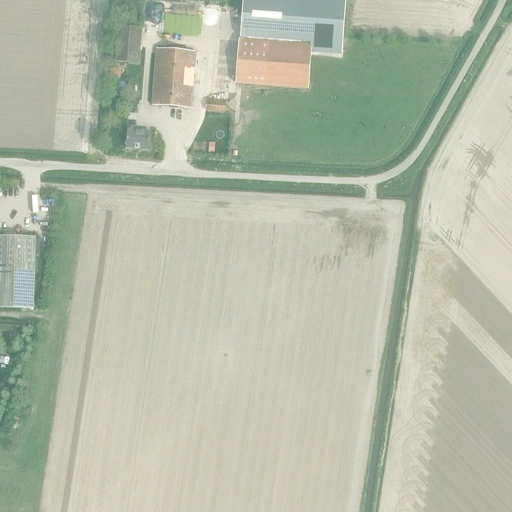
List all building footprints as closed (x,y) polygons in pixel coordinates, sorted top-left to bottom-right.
[(342,45),(346,1),(334,0),(242,0),(241,21),(240,39),(241,39),(312,45),(312,42),(342,45)] [(115,61),(139,63),(141,27),(117,25),(115,61)] [(237,83),(308,89),(312,45),(241,39),(237,83)] [(152,104),(192,107),(196,50),(157,47),(152,104)] [(202,109),(226,111),(227,100),(202,98),(202,109)] [(126,148),(148,150),(150,132),(128,130),(126,148)] [(0,310),(33,311),(35,237),(0,236),(0,310)] [(2,319),(2,327),(20,328),(20,320),(2,319)]
